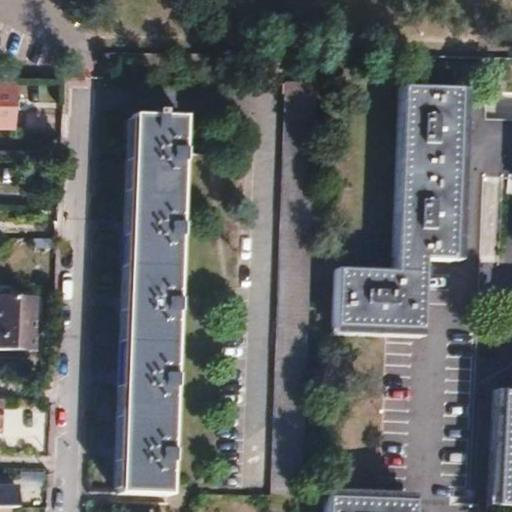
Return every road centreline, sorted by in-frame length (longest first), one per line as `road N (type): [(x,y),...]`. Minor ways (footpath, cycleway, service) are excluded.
road 1 (unknown): [(77,105),(258,113),(249,497)]
road 2 (residential): [(78,80),(68,393)]
